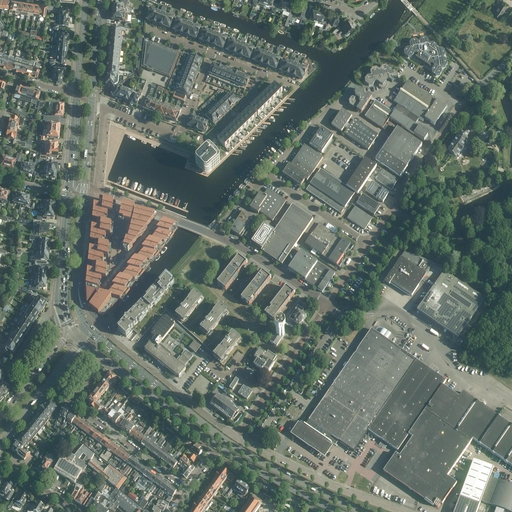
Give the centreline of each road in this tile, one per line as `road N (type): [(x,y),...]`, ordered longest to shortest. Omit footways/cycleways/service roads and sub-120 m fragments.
road 1 (primary): [(360,511),(225,437),(88,327)]
road 2 (primary): [(85,342),(184,422),(337,511)]
road 3 (unclassified): [(368,243),(483,81)]
road 4 (unclassified): [(404,511),(237,437)]
road 5 (residential): [(186,489),(212,454),(321,511)]
road 6 (unclassified): [(237,437),(107,334)]
road 7 (residential): [(72,402),(186,489)]
road 8 (primary): [(88,327),(74,288),(83,188)]
road 9 (residential): [(83,188),(216,235)]
road 10 (residential): [(216,235),(326,305)]
road 11 (primary): [(68,204),(64,295),(74,330)]
road 12 (unclassified): [(368,243),(266,175)]
